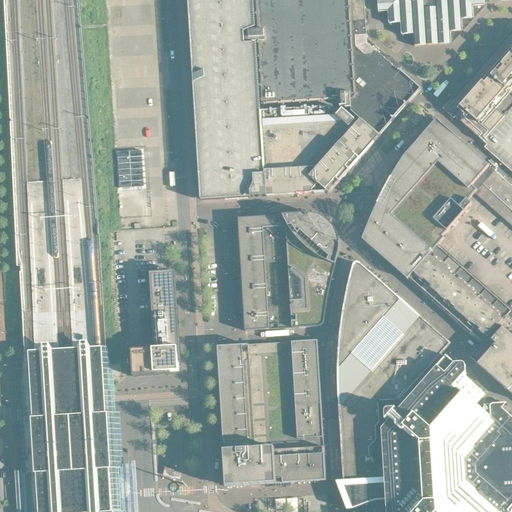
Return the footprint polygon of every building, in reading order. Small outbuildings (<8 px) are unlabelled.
[(189,0),(202,200),(246,197),(268,196),(329,192),(341,181),(376,141),(379,137),(379,136),(362,120),(360,122),(343,108),(340,112),(332,105),(261,110),(257,42),(246,43),(245,32),(256,27),(255,8),(250,8),(249,0),(189,0)] [(257,0),(258,19),(261,19),(262,29),(250,30),(250,35),(247,35),(247,41),(260,41),(261,70),(263,98),(263,103),(340,99),(340,105),(341,105),(346,105),(346,106),(346,107),(352,106),(352,110),(362,119),(362,120),(379,136),(379,137),(380,136),(380,135),(387,127),(396,117),(407,105),(422,88),(401,69),(400,69),(399,62),(391,55),(390,57),(368,38),(367,22),(366,22),(365,13),(366,12),(366,8),(366,5),(365,1),(366,0),(257,0)] [(379,0),(380,10),(379,10),(380,11),(382,11),(382,14),(390,21),(390,23),(391,23),(391,22),(396,22),(397,28),(402,32),(403,34),(404,34),(415,44),(415,45),(416,45),(416,44),(427,44),(428,44),(439,43),(439,44),(440,44),(440,43),(451,42),(451,43),(452,43),(452,42),(462,30),(464,30),(463,29),(474,18),(474,17),(480,11),(485,5),(486,5),(486,4),(489,0),(379,0)] [(477,92),(474,96),(473,97),(471,100),(468,103),(456,116),(489,145),(505,159),(511,165),(511,52),(511,54),(507,59),(506,60),(503,64),(499,67),(497,69),(496,71),(493,75),(492,75),(492,76),(488,80),(487,81),(485,83),(482,87),(478,91),(477,92)] [(438,119),(405,156),(399,165),(397,168),(393,176),(390,181),(386,188),(382,195),(380,199),(378,205),(374,212),(372,216),(370,222),(368,226),(366,232),(363,239),(409,279),(409,278),(410,278),(412,275),(421,264),(438,245),(445,237),(444,236),(473,203),(470,200),(476,193),(478,190),(473,185),(490,165),(472,149),(438,119)] [(143,149),(119,151),(121,187),(145,186),(143,149)] [(478,190),(476,193),(484,200),(504,178),(490,165),(473,185),(478,190)] [(511,224),(511,184),(504,178),(484,200),(511,224)] [(246,330),(320,326),(321,325),(322,325),(323,324),(324,324),(324,323),(325,322),(325,320),(327,306),(329,295),(331,285),(334,275),(337,264),(340,254),(340,252),(341,248),(341,244),(341,241),(340,237),(339,234),(338,231),(336,228),(334,225),(332,222),(329,220),(323,216),(320,215),(316,214),(313,213),(309,213),(306,213),(282,215),(239,217),(246,330)] [(409,278),(409,279),(410,280),(417,286),(418,287),(425,293),(426,294),(433,300),(434,301),(441,307),(442,308),(449,314),(450,316),(457,322),(458,323),(465,329),(466,330),(473,336),(474,337),(481,343),(481,344),(479,347),(477,348),(471,355),(470,356),(472,357),(478,363),(480,364),(486,370),(487,371),(488,371),(494,377),(496,379),(500,382),(501,383),(508,390),(510,391),(511,392),(511,310),(490,291),(487,288),(480,282),(478,281),(471,275),(468,272),(463,267),(454,260),(447,253),(443,249),(438,245),(421,264),(412,275),(410,278),(409,278)] [(340,359),(340,371),(340,381),(340,385),(340,402),(341,410),(342,421),(342,431),(343,442),(344,453),(345,484),(345,486),(348,485),(386,483),(385,468),(377,469),(377,461),(371,455),(371,451),(370,447),(377,439),(377,426),(381,422),(379,401),(401,399),(418,380),(424,373),(420,369),(415,364),(423,354),(424,353),(431,345),(442,334),(440,333),(437,330),(416,312),(405,302),(398,296),(362,264),(361,264),(361,263),(360,263),(359,263),(358,263),(357,263),(357,264),(356,264),(356,265),(355,265),(355,266),(354,271),(350,287),(347,302),(344,316),(343,323),(343,327),(342,338),(340,356),(340,359)] [(151,272),(154,326),(179,324),(178,302),(178,294),(176,270),(165,271),(165,268),(160,268),(160,271),(151,272)] [(115,466),(114,466),(113,453),(113,452),(114,450),(114,447),(114,446),(114,444),(114,442),(114,440),(114,438),(113,436),(112,435),(112,434),(111,408),(110,398),(108,375),(107,348),(106,328),(108,328),(106,304),(104,304),(104,306),(104,307),(103,308),(102,309),(101,310),(100,310),(99,310),(98,311),(96,311),(68,312),(60,313),(31,315),(30,315),(29,315),(28,314),(27,314),(26,313),(25,313),(25,312),(24,311),(24,310),(24,309),(26,334),(27,354),(30,401),(30,403),(30,412),(36,501),(36,511),(119,511),(120,511),(119,511),(119,510),(118,509),(117,508),(116,495),(114,467),(115,466)] [(179,324),(154,326),(156,347),(132,349),(133,360),(130,360),(130,365),(133,365),(134,376),(172,373),(172,371),(180,370),(179,362),(182,362),(179,324)] [(123,341),(123,349),(134,348),(133,340),(123,341)] [(245,344),(219,346),(227,486),(327,480),(319,340),(245,344)] [(386,483),(348,485),(350,492),(350,493),(349,493),(349,494),(348,494),(348,495),(348,496),(348,497),(349,498),(350,498),(350,499),(351,499),(352,499),(353,499),(355,506),(348,509),(354,508),(361,505),(361,506),(362,508),(362,509),(362,510),(363,510),(363,511),(364,511),(365,511),(364,511),(373,511),(374,511),(375,511),(376,510),(377,509),(377,508),(377,507),(377,506),(377,505),(377,504),(377,503),(377,502),(376,502),(376,501),(375,500),(378,499),(387,499),(388,505),(395,511),(511,511),(511,416),(510,414),(502,407),(506,402),(497,403),(495,403),(494,403),(493,403),(493,404),(492,404),(492,405),(491,406),(491,407),(491,414),(489,416),(482,410),(482,409),(479,406),(477,403),(486,393),(465,375),(467,373),(467,366),(467,365),(466,365),(466,364),(465,364),(465,363),(464,363),(463,363),(462,363),(455,363),(447,356),(401,408),(391,420),(389,422),(383,429),(384,443),(384,444),(376,452),(385,460),(385,468),(386,483)] [(166,466),(164,474),(164,473),(177,477),(178,470),(166,467),(166,466)] [(384,511),(384,502),(381,502),(381,504),(381,505),(381,507),(381,508),(380,509),(380,511),(379,511),(378,511),(359,511),(360,511),(359,511),(359,509),(351,511),(384,511)]
